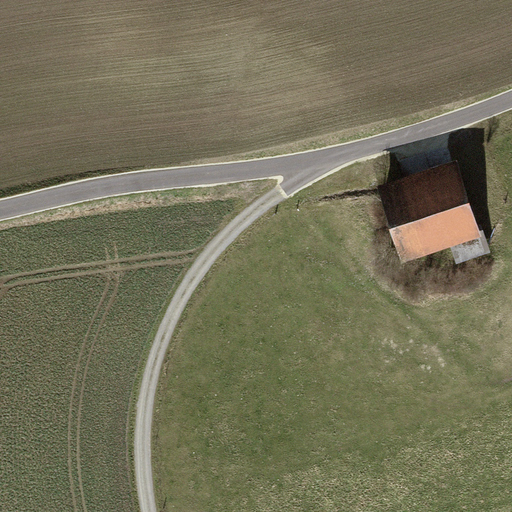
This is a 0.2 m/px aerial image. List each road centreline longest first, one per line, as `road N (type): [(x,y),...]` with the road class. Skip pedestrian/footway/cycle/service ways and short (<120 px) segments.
road 1 (unclassified): [(511,97),(306,163),(0,210)]
road 2 (track): [(306,163),(307,175),(241,221),(176,306),(146,396),(149,511)]
